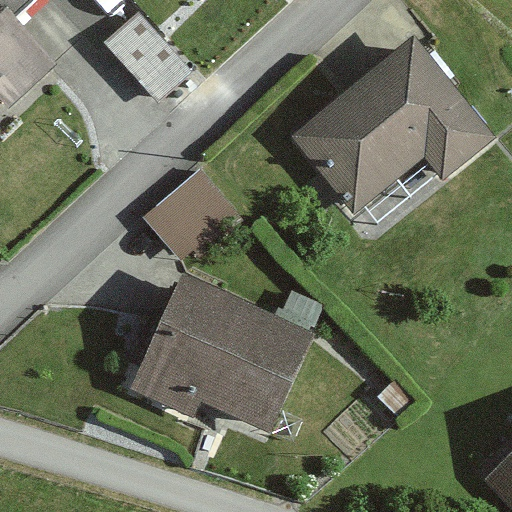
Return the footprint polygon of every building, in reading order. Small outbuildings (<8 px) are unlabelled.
[(0,0),(0,112),(13,126),(63,78),(18,32),(52,0),(0,0)] [(493,145),(417,49),(355,98),(289,149),(348,224),(422,166),(439,187),(493,145)] [(208,166),(146,209),(183,260),(244,217),(208,166)] [(316,346),(183,287),(159,339),(132,400),(198,430),(207,410),(274,441),(316,346)] [(511,511),(511,460),(484,487),(509,511),(511,511)]
